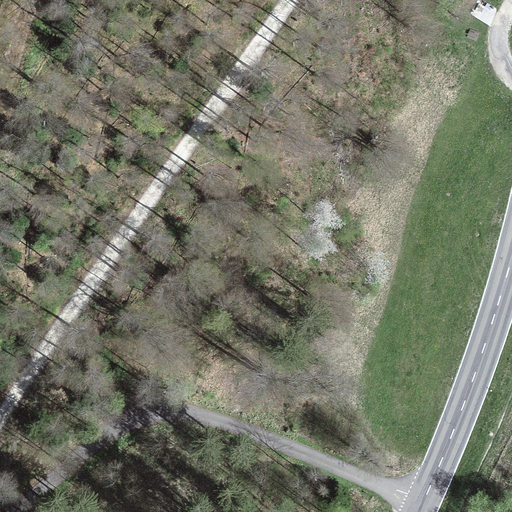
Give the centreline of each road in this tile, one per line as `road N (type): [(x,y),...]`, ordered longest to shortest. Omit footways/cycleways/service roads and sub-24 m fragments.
road 1 (track): [(0,420),(288,0)]
road 2 (unclassified): [(422,502),(238,426),(174,411),(131,419),(88,446),(15,511)]
road 3 (primary): [(422,502),(511,255)]
road 4 (track): [(39,0),(0,124)]
